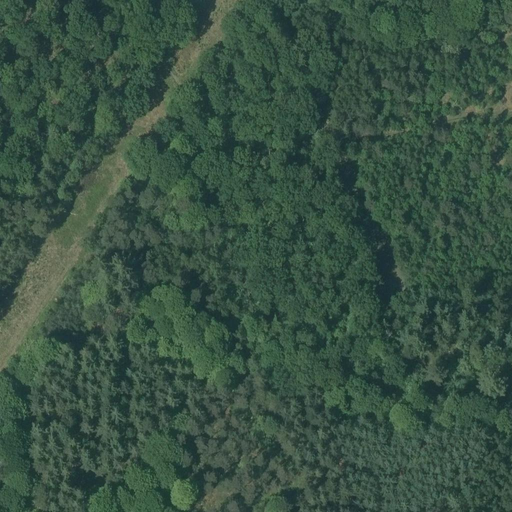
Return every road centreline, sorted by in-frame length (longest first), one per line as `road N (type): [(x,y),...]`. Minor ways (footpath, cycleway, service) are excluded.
road 1 (track): [(108,0),(130,18),(206,126),(314,102),(338,151),(511,115)]
road 2 (track): [(511,424),(331,422)]
